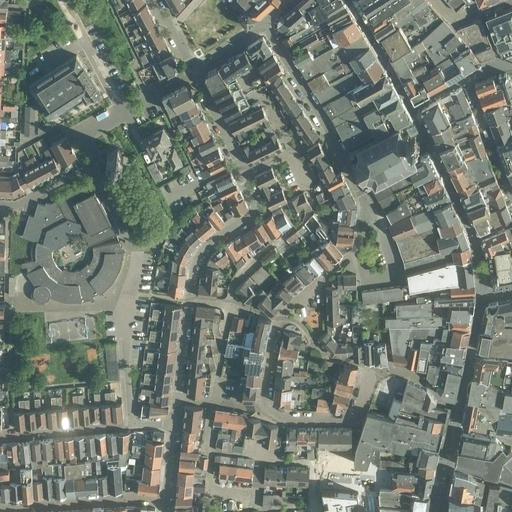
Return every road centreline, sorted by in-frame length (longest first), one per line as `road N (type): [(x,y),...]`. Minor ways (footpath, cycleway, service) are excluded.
road 1 (residential): [(394,369),(373,369),(354,420),(285,418),(262,406),(277,318),(357,249)]
road 2 (residential): [(368,215),(264,20)]
road 3 (residential): [(132,424),(124,342),(138,251)]
road 4 (residential): [(0,507),(166,500)]
road 5 (residential): [(191,298),(202,247),(256,210),(242,174)]
road 6 (residential): [(132,424),(0,435)]
road 7 (residential): [(119,108),(84,43),(42,68)]
road 8 (residential): [(357,249),(365,279),(390,276),(368,215)]
